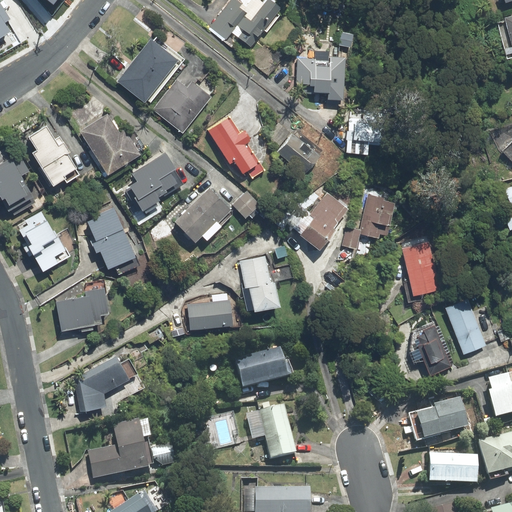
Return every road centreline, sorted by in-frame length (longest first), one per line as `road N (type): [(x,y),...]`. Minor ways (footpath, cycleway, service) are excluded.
road 1 (residential): [(48,511),(0,281)]
road 2 (residential): [(0,85),(45,59),(94,0)]
